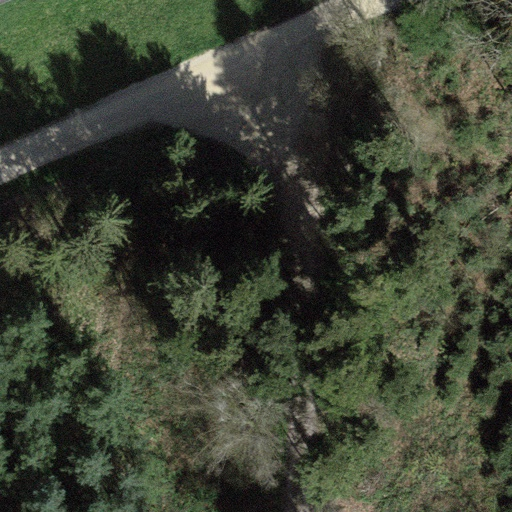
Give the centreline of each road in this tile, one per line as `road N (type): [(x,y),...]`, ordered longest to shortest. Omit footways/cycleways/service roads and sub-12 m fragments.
road 1 (track): [(300,511),(304,245),(285,130),(254,61)]
road 2 (track): [(365,0),(254,61),(0,168)]
